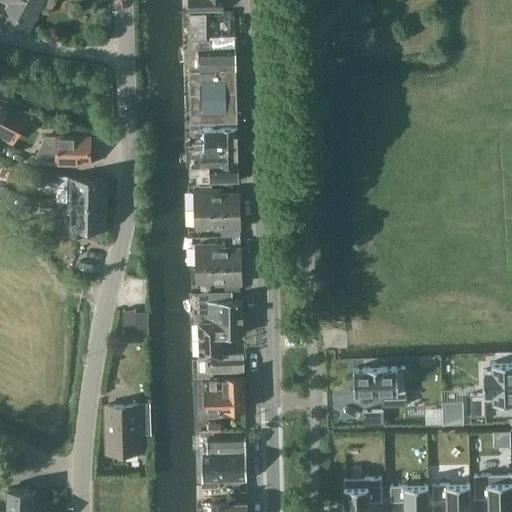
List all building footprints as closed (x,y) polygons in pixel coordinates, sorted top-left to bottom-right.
[(0,0),(0,22),(25,34),(25,33),(35,13),(32,12),(37,0),(0,0)] [(222,10),(222,0),(188,0),(189,11),(222,10)] [(204,40),(204,33),(203,14),(188,15),(189,40),(187,40),(188,86),(235,84),(234,48),(208,49),(208,40),(204,40)] [(199,121),(236,120),(235,84),(188,86),(189,121),(190,121),(197,121),(199,121)] [(0,138),(15,146),(31,115),(0,98),(0,138)] [(197,121),(190,121),(190,129),(199,129),(199,121),(197,121)] [(204,148),(237,147),(237,126),(203,127),(204,148)] [(56,164),(88,163),(88,136),(57,136),(56,153),(56,164)] [(191,167),(238,165),(237,147),(204,148),(201,148),(201,152),(191,152),(191,167)] [(238,179),(238,165),(191,167),(189,167),(189,175),(195,175),(196,181),(238,179)] [(58,176),(56,186),(56,201),(69,202),(69,201),(71,201),(71,202),(105,202),(105,178),(67,177),(67,176),(59,174),(58,176)] [(1,188),(0,188),(0,196),(5,199),(6,197),(8,191),(1,188)] [(213,194),(213,189),(194,190),(194,212),(239,211),(239,193),(213,194)] [(7,198),(5,200),(25,216),(35,199),(11,190),(7,198)] [(52,201),(41,201),(41,211),(51,211),(51,213),(71,213),(71,235),(84,235),(84,227),(105,227),(105,202),(71,202),(71,201),(69,201),(69,202),(56,201),(52,201)] [(240,228),(239,211),(194,212),(195,225),(220,225),(220,229),(221,229),(240,228)] [(232,247),(240,246),(240,245),(240,242),(240,236),(232,237),(232,247)] [(215,248),(214,244),(195,244),(196,266),(241,265),(240,247),(215,248)] [(241,283),(241,265),(196,266),(196,280),(222,279),(222,283),(241,283)] [(217,299),(217,290),(194,291),(194,305),(206,304),(207,313),(195,313),(195,320),(197,320),(207,320),(207,319),(242,318),(242,299),(217,299)] [(123,336),(136,336),(135,311),(123,311),(123,336)] [(219,357),(218,335),(243,334),(242,318),(207,319),(207,320),(197,320),(198,357),(207,357),(207,371),(244,370),(243,356),(219,357)] [(511,361),(492,362),(492,369),(483,370),(484,393),(470,394),(471,415),(485,415),(484,401),(493,400),(493,401),(511,400),(511,361)] [(405,367),(382,367),(382,366),(367,366),(367,368),(353,368),(354,392),(382,392),(382,405),(406,405),(405,367)] [(205,410),(245,409),(244,375),(206,376),(206,388),(205,388),(205,410)] [(443,423),(463,423),(462,401),(442,401),(443,423)] [(105,454),(138,453),(137,406),(104,407),(105,454)] [(384,423),(384,409),(363,410),(364,423),(384,423)] [(208,432),(220,432),(220,423),(208,423),(208,432)] [(202,453),(246,451),(246,435),(202,436),(202,453)] [(201,486),(216,486),(219,486),(219,480),(247,479),(246,451),(202,453),(201,486)] [(488,498),(488,511),(511,511),(511,480),(511,473),(474,474),(474,490),(475,498),(488,498)] [(344,501),(343,501),(343,511),(368,511),(369,501),(382,501),(382,478),(382,477),(370,477),(344,478),(344,501)] [(470,511),(470,490),(470,483),(432,484),(433,500),(446,499),(446,511),(470,511)] [(428,511),(428,487),(428,484),(390,485),(391,501),(404,500),(404,511),(428,511)] [(0,503),(0,511),(41,511),(42,505),(34,505),(34,489),(7,488),(6,504),(0,503)] [(211,511),(247,511),(248,501),(211,502),(211,511)]
